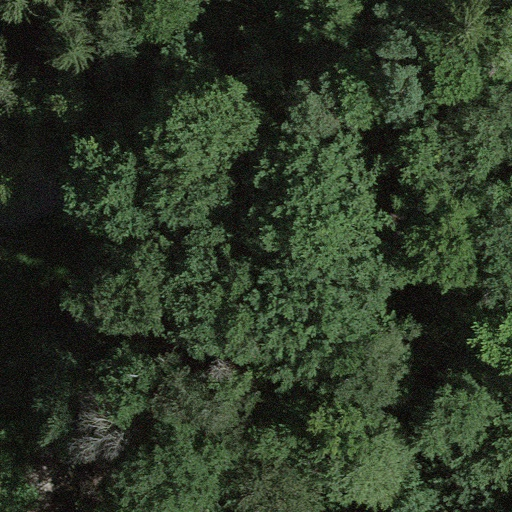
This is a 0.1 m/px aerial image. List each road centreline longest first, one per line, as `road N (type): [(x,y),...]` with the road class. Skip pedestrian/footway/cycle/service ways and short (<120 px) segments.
road 1 (unclassified): [(0,176),(511,265)]
road 2 (track): [(36,511),(137,199)]
